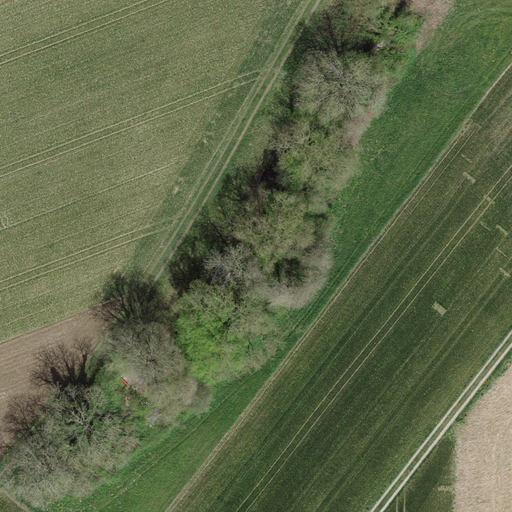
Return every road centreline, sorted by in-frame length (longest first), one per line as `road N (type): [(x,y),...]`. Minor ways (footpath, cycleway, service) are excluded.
road 1 (track): [(0,474),(106,358),(327,0)]
road 2 (track): [(511,341),(376,511)]
